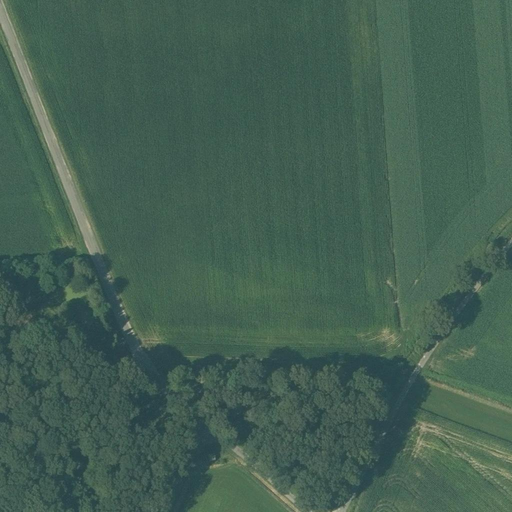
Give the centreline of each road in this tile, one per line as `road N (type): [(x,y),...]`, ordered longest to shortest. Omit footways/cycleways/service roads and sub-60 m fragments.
road 1 (unclassified): [(0,9),(131,340),(157,381),(210,430)]
road 2 (unclassified): [(511,237),(412,377),(340,511)]
road 3 (unclassified): [(210,430),(308,511)]
